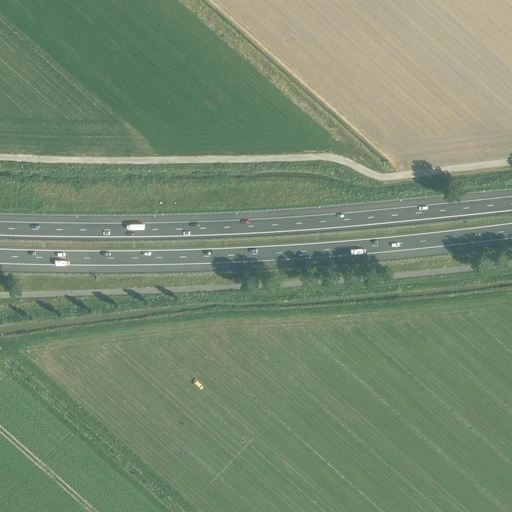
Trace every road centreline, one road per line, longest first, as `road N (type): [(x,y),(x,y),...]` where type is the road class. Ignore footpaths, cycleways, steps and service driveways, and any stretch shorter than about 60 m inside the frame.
road 1 (track): [(0,158),(335,159),(384,179),(511,163)]
road 2 (motorway): [(0,256),(231,255),(511,230)]
road 3 (motorway): [(511,203),(277,224),(0,228)]
